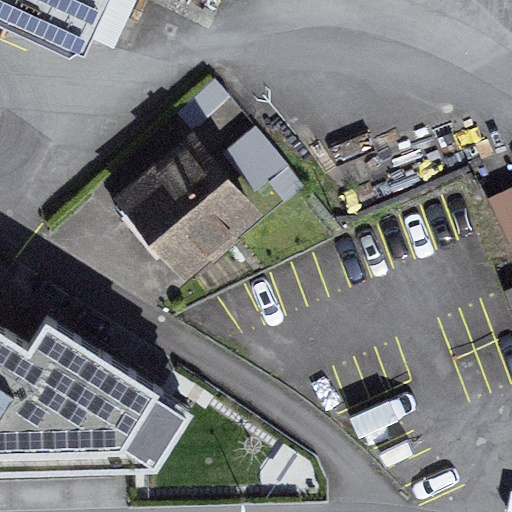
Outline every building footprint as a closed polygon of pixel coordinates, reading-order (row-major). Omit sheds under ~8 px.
[(90,0),(21,0),(79,27),(90,0)] [(193,123),(116,190),(187,274),(264,208),(193,123)] [(511,184),(488,196),(508,242),(511,240),(511,184)] [(511,281),(502,286),(511,310),(511,281)] [(45,302),(28,329),(0,311),(0,459),(159,456),(199,404),(45,302)]
